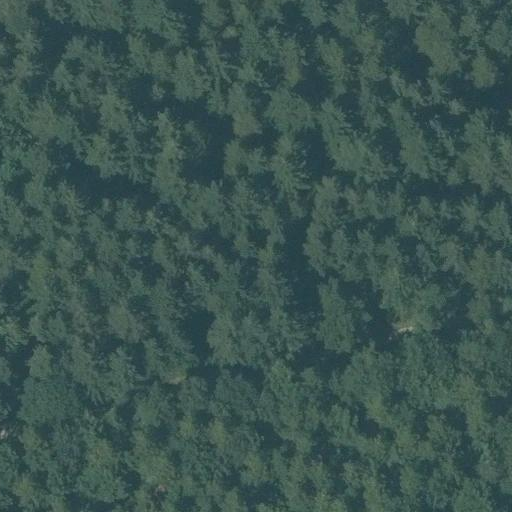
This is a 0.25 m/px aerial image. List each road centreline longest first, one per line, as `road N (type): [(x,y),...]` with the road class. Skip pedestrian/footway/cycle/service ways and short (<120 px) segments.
road 1 (track): [(511,305),(0,437)]
road 2 (unknown): [(511,338),(0,463)]
